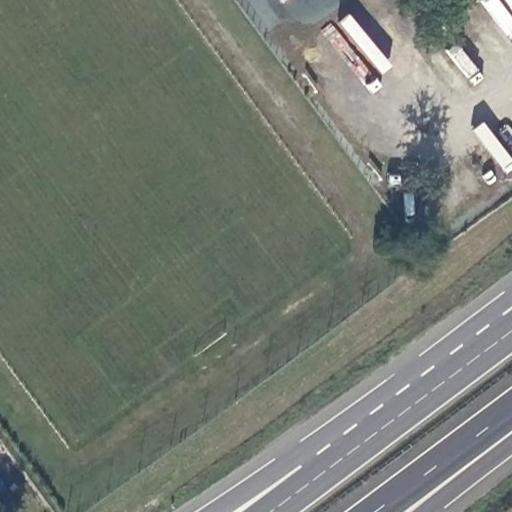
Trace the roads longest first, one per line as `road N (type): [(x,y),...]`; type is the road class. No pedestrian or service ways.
road 1 (trunk): [(511,328),(311,478)]
road 2 (trunk): [(375,511),(511,410)]
